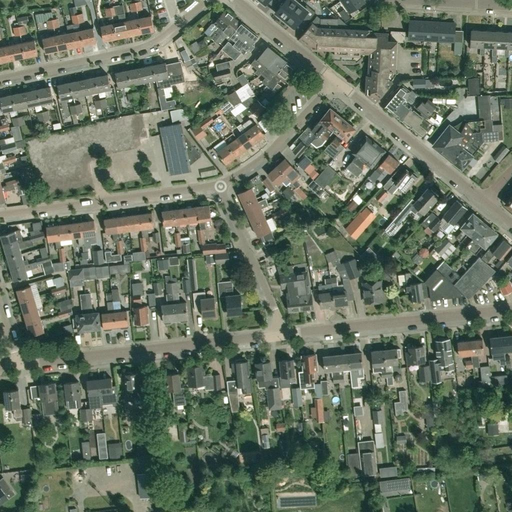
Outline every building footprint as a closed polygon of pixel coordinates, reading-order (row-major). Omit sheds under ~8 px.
[(134,0),(135,2),(137,11),(142,9),(141,1),(140,1),(139,0),(134,0)] [(275,12),(285,20),(299,3),(295,0),(279,0),(283,3),(275,12)] [(363,0),(341,0),(350,13),(365,2),(363,0)] [(285,20),(294,28),(302,19),(307,23),(316,12),(306,5),(304,7),(299,3),(285,20)] [(129,35),(126,21),(123,5),(111,7),(112,15),(118,14),(120,22),(114,23),(117,38),(129,35)] [(73,24),(79,23),(77,14),(76,7),(70,8),(73,24)] [(215,41),(234,17),(225,10),(214,23),(219,27),(210,37),(215,41)] [(29,22),(27,16),(17,18),(19,27),(18,27),(20,35),(26,34),(24,26),(23,24),(25,23),(29,22)] [(138,18),(141,33),(154,30),(151,16),(138,18)] [(223,45),(242,23),(234,17),(215,41),(218,44),(219,42),(223,45)] [(129,35),(141,33),(138,18),(126,21),(129,35)] [(424,40),(425,22),(410,21),(409,39),(424,40)] [(439,41),(440,23),(425,22),(424,40),(439,41)] [(104,41),(117,38),(114,23),(101,26),(104,41)] [(242,23),(223,45),(224,46),(222,48),(235,59),(241,52),(244,54),(248,49),(251,51),(255,46),(252,44),(258,37),(242,23)] [(440,23),(439,41),(454,42),(455,24),(440,23)] [(390,41),(388,41),(388,34),(318,30),(311,24),(300,38),(311,47),(312,46),(317,47),(317,49),(335,50),(334,55),(360,57),(360,51),(370,52),(368,93),(377,101),(396,78),(398,42),(405,42),(405,32),(391,31),(390,41)] [(80,30),(83,45),(96,42),(93,28),(80,30)] [(71,47),(83,45),(80,30),(68,33),(71,47)] [(470,47),(480,47),(480,56),(484,56),(485,47),(482,47),(483,31),(471,31),(470,47)] [(494,48),(495,32),(483,31),(482,47),(485,47),(492,48),(492,56),(491,62),(496,62),(496,56),(497,48),(494,48)] [(507,48),(507,33),(495,32),(494,48),(497,48),(504,48),(504,57),(508,57),(509,48),(507,48)] [(59,50),(71,47),(68,33),(56,35),(59,50)] [(46,52),(59,50),(56,35),(43,38),(46,52)] [(208,45),(203,39),(198,43),(196,41),(190,45),(196,54),(208,45)] [(22,42),(25,57),(38,54),(35,40),(22,42)] [(13,59),(25,57),(22,42),(10,45),(13,59)] [(0,61),(0,62),(13,59),(10,45),(0,46),(0,61)] [(266,68),(277,54),(268,47),(257,61),(255,59),(251,65),(256,68),(257,69),(255,72),(259,76),(260,74),(261,75),(262,74),(261,73),(265,67),(266,68)] [(266,84),(285,61),(277,54),(266,68),(265,67),(261,73),(262,74),(261,75),(265,78),(261,82),(265,85),(266,84)] [(153,64),(154,70),(156,79),(158,87),(157,87),(159,96),(165,94),(163,88),(171,86),(171,84),(185,81),(183,73),(175,74),(174,70),(167,71),(165,62),(160,63),(159,60),(153,61),(153,64)] [(217,71),(229,68),(231,67),(229,61),(216,64),(217,71)] [(266,84),(265,85),(266,86),(266,85),(272,90),(280,79),(284,82),(295,68),(287,62),(286,62),(285,61),(266,84)] [(149,81),(156,79),(154,70),(153,64),(140,67),(143,82),(144,88),(150,86),(149,81)] [(131,84),(143,82),(140,67),(128,69),(131,84)] [(229,68),(217,71),(214,72),(217,83),(222,81),(221,78),(231,75),(229,68)] [(118,87),(131,84),(128,69),(115,72),(118,87)] [(95,76),(98,91),(110,89),(107,74),(95,76)] [(86,94),(98,91),(95,76),(83,79),(86,94)] [(466,77),(467,94),(481,93),(480,76),(466,77)] [(73,96),(86,94),(83,79),(70,82),(73,96)] [(413,88),(425,88),(425,79),(412,79),(413,88)] [(61,99),(73,96),(70,82),(58,84),(61,99)] [(237,88),(243,100),(253,95),(247,83),(237,88)] [(38,89),(41,103),(54,101),(51,86),(38,89)] [(411,92),(417,93),(412,90),(411,91),(408,90),(403,86),(401,88),(400,87),(391,97),(392,98),(386,107),(393,113),(411,92)] [(29,106),(41,103),(38,89),(25,92),(29,106)] [(223,96),(234,106),(241,101),(235,89),(223,96)] [(16,109),(29,106),(25,92),(13,94),(16,109)] [(419,95),(417,93),(411,92),(393,113),(400,119),(406,113),(409,115),(413,109),(406,103),(408,101),(412,104),(416,100),(419,95)] [(4,111),(16,109),(13,94),(0,97),(4,111)] [(101,103),(102,108),(104,117),(109,116),(105,98),(100,99),(101,103)] [(102,108),(101,103),(100,99),(94,101),(96,109),(102,108)] [(258,118),(266,110),(264,109),(266,107),(257,100),(248,109),(257,117),(258,118)] [(222,111),(230,105),(226,101),(219,106),(222,111)] [(425,116),(427,117),(429,116),(436,106),(430,101),(427,101),(425,103),(423,101),(417,108),(421,112),(425,116)] [(217,115),(222,111),(219,106),(214,110),(217,115)] [(483,133),(492,132),(492,125),(491,121),(492,121),(490,108),(479,109),(480,122),(468,123),(461,132),(459,133),(450,126),(434,146),(453,161),(468,141),(475,133),(483,133)] [(188,119),(188,118),(182,109),(170,111),(172,122),(188,119)] [(330,126),(339,115),(335,112),(336,111),(333,109),(332,110),(331,109),(319,123),(318,122),(311,131),(319,137),(329,126),(330,126)] [(420,114),(413,109),(409,115),(406,113),(400,119),(421,136),(428,128),(427,127),(430,124),(425,120),(427,117),(425,116),(421,112),(420,114)] [(339,115),(330,126),(329,126),(319,137),(314,138),(310,143),(316,147),(321,145),(326,140),(334,130),(338,133),(347,122),(346,121),(346,120),(344,118),(343,119),(339,115)] [(205,120),(209,125),(214,121),(210,116),(205,120)] [(203,129),(209,125),(205,120),(199,124),(199,125),(197,126),(191,130),(198,140),(204,136),(200,130),(202,128),(203,129)] [(138,121),(81,130),(84,146),(141,137),(138,121)] [(242,125),(255,142),(265,135),(256,124),(251,128),(246,121),(242,125)] [(347,122),(338,133),(339,134),(329,145),(324,150),(334,158),(342,150),(338,146),(345,139),(346,140),(356,129),(354,128),(355,127),(352,125),(352,126),(347,122)] [(201,156),(184,134),(182,123),(161,127),(163,135),(171,174),(191,170),(190,165),(201,156)] [(255,142),(242,125),(241,124),(237,126),(243,134),(237,138),(246,149),(255,142)] [(483,133),(484,141),(484,142),(499,141),(498,131),(492,132),(483,133)] [(480,146),(484,141),(483,133),(475,133),(468,141),(472,144),(474,142),(480,146)] [(371,168),(385,151),(367,136),(353,153),(356,155),(346,168),(357,176),(367,164),(371,168)] [(236,156),(246,149),(237,138),(227,145),(236,156)] [(236,156),(227,145),(223,139),(214,146),(226,164),(236,156)] [(15,141),(6,144),(2,145),(4,152),(17,149),(15,141)] [(299,157),(307,146),(301,141),(293,151),(299,157)] [(480,146),(474,142),(472,144),(468,141),(453,161),(462,168),(467,163),(468,164),(474,157),(472,156),(480,146)] [(83,142),(56,147),(55,143),(41,145),(46,169),(87,161),(83,142)] [(391,172),(399,162),(389,154),(381,164),(376,171),(370,177),(375,181),(380,174),(381,174),(386,168),(391,172)] [(498,163),(502,158),(496,154),(493,158),(498,163)] [(303,170),(304,170),(310,164),(312,162),(305,155),(296,163),(303,170)] [(3,164),(10,162),(9,157),(6,158),(2,159),(3,161),(0,162),(0,168),(4,168),(3,164)] [(285,159),(277,167),(290,182),(292,184),(301,176),(295,169),(285,159)] [(313,180),(323,189),(337,172),(334,170),(328,164),(320,174),(320,173),(313,180)] [(290,182),(277,167),(267,175),(277,186),(282,181),(286,186),(290,182)] [(414,172),(412,173),(410,172),(410,173),(406,170),(395,182),(391,177),(383,186),(391,194),(398,186),(405,192),(417,178),(416,177),(416,174),(414,172)] [(270,192),(274,189),(266,178),(262,181),(270,192)] [(3,192),(15,188),(14,185),(12,180),(6,182),(7,184),(0,186),(0,203),(1,204),(6,202),(5,197),(3,192)] [(17,185),(19,195),(26,193),(23,183),(17,185)] [(302,191),(298,186),(294,190),(298,195),(302,191)] [(243,204),(257,198),(267,192),(264,188),(254,193),(252,187),(238,193),(243,204)] [(295,193),(288,187),(282,192),(288,199),(295,193)] [(406,205),(385,229),(386,230),(386,231),(389,235),(390,233),(391,235),(400,225),(398,224),(411,210),(415,214),(419,210),(424,214),(439,197),(436,195),(437,194),(431,190),(428,188),(422,195),(422,194),(422,195),(419,198),(418,198),(419,198),(414,203),(412,202),(408,206),(406,205)] [(383,189),(376,197),(381,201),(388,194),(383,189)] [(302,191),(298,195),(303,200),(307,196),(302,191)] [(360,193),(347,203),(354,212),(366,202),(360,193)] [(248,215),(268,205),(265,198),(258,202),(257,198),(243,204),(248,215)] [(428,226),(434,231),(439,225),(442,228),(442,229),(446,233),(448,233),(455,225),(454,224),(467,209),(457,201),(443,217),(444,217),(441,221),(436,217),(428,226)] [(198,237),(203,236),(203,229),(206,229),(205,226),(212,226),(211,219),(209,205),(197,206),(199,221),(200,230),(197,230),(198,237)] [(253,225),(266,219),(262,209),(268,206),(268,205),(248,215),(253,225)] [(187,222),(199,221),(197,206),(185,208),(187,222)] [(176,224),(187,222),(185,208),(174,209),(176,224)] [(274,216),(286,211),(285,208),(272,214),(274,216)] [(164,225),(176,224),(174,209),(162,211),(164,225)] [(274,216),(275,219),(287,214),(286,211),(274,216)] [(141,244),(146,243),(145,237),(148,237),(148,231),(154,231),(153,226),(152,212),(139,214),(141,228),(142,237),(140,237),(141,244)] [(355,237),(370,220),(361,213),(347,230),(355,237)] [(130,229),(141,228),(139,214),(128,215),(130,229)] [(470,235),(481,221),(473,214),(462,228),(463,229),(456,238),(461,242),(468,233),(470,235)] [(118,231),(130,229),(128,215),(116,217),(118,231)] [(119,240),(118,231),(116,217),(104,218),(106,232),(112,232),(113,241),(116,241),(116,240),(119,240)] [(266,219),(253,225),(258,236),(271,230),(266,219)] [(82,245),(83,252),(88,252),(87,247),(90,246),(90,243),(96,242),(93,220),(82,222),(84,244),(82,244),(82,245)] [(471,251),(490,228),(481,221),(470,235),(475,239),(473,241),(472,240),(466,247),(471,251)] [(79,245),(82,245),(82,244),(84,244),(82,222),(70,223),(71,237),(78,236),(79,245)] [(225,222),(215,223),(216,232),(226,231),(225,222)] [(72,244),(71,237),(70,223),(58,224),(61,245),(72,244)] [(61,245),(58,224),(46,226),(48,240),(54,239),(56,248),(58,248),(59,247),(61,247),(61,245)] [(31,242),(39,240),(37,234),(43,232),(42,227),(30,231),(28,231),(31,242)] [(490,228),(471,251),(476,255),(482,248),(481,247),(483,245),(485,247),(489,243),(490,244),(497,236),(495,234),(496,233),(490,228)] [(18,242),(22,241),(21,237),(22,236),(20,230),(18,230),(15,231),(0,235),(4,246),(18,242)] [(441,255),(451,244),(444,237),(434,248),(441,255)] [(431,289),(442,299),(464,295),(468,298),(471,298),(495,271),(487,263),(495,254),(501,259),(511,246),(502,238),(496,246),(494,245),(492,248),(493,249),(492,251),(489,249),(481,258),(480,257),(461,277),(454,285),(445,276),(444,275),(431,289)] [(7,258),(22,253),(20,248),(27,245),(26,240),(22,241),(18,242),(4,246),(7,258)] [(214,253),(228,252),(226,252),(225,243),(216,244),(216,242),(202,244),(204,255),(214,253)] [(445,259),(455,248),(451,244),(441,255),(445,259)] [(269,261),(280,256),(275,246),(265,250),(269,261)] [(421,253),(427,258),(432,251),(426,246),(421,253)] [(360,256),(365,261),(374,252),(369,247),(360,256)] [(89,258),(86,258),(87,263),(94,263),(94,264),(104,263),(102,249),(93,251),(93,256),(89,257),(89,258)] [(111,251),(105,252),(106,262),(121,260),(121,254),(118,254),(111,255),(111,251)] [(228,252),(214,253),(215,264),(230,263),(228,252)] [(349,278),(349,280),(361,275),(354,258),(340,264),(335,252),(325,255),(328,262),(331,261),(333,267),(336,265),(338,272),(345,269),(349,278)] [(10,269),(28,264),(27,259),(24,260),(22,253),(7,258),(6,259),(5,260),(7,265),(8,265),(9,265),(10,269)] [(42,263),(45,275),(55,272),(49,255),(43,257),(45,262),(44,263),(42,263)] [(159,270),(169,269),(168,259),(158,260),(159,270)] [(445,276),(452,269),(443,261),(437,268),(444,275),(445,276)] [(28,264),(10,269),(12,273),(10,273),(10,274),(11,280),(12,280),(13,280),(14,280),(28,276),(27,271),(33,269),(31,263),(28,264)] [(95,267),(96,279),(110,277),(108,266),(95,267)] [(84,280),(96,279),(95,267),(82,268),(84,280)] [(68,270),(69,280),(83,278),(82,268),(68,270)] [(431,289),(444,275),(437,268),(423,282),(431,289)] [(454,285),(461,277),(452,268),(452,269),(445,276),(454,285)] [(385,273),(382,269),(378,273),(381,277),(389,287),(394,283),(386,273),(385,273)] [(189,276),(190,292),(191,292),(191,290),(197,289),(195,270),(188,271),(189,276)] [(294,285),(297,284),(301,310),(313,309),(308,271),(304,271),(293,273),(293,274),(294,285)] [(286,296),(287,296),(289,312),(301,310),(297,284),(294,285),(293,274),(293,273),(279,275),(281,289),(285,289),(286,296)] [(431,289),(423,282),(423,283),(412,284),(411,275),(409,273),(405,273),(406,285),(404,285),(405,292),(410,291),(411,301),(412,300),(414,302),(417,301),(418,300),(423,299),(423,298),(430,297),(431,300),(442,299),(431,289)] [(171,278),(172,278),(172,275),(165,276),(166,282),(167,293),(168,304),(161,304),(163,321),(164,321),(164,322),(165,324),(171,323),(172,322),(171,320),(175,320),(171,278)] [(183,292),(190,292),(189,276),(182,277),(182,279),(183,292)] [(55,286),(64,284),(62,277),(60,277),(52,279),(54,285),(55,285),(55,286)] [(171,278),(175,320),(180,319),(181,321),(182,322),(187,321),(188,320),(188,318),(189,318),(187,302),(180,302),(179,291),(177,280),(177,277),(172,278),(171,278)] [(491,277),(486,286),(492,290),(497,281),(491,277)] [(508,281),(506,277),(502,280),(505,284),(499,288),(503,295),(511,290),(511,287),(509,281),(508,281)] [(332,287),(333,292),(335,306),(348,304),(347,300),(346,292),(353,291),(351,285),(349,280),(349,278),(342,279),(343,284),(337,285),(338,286),(332,287)] [(233,287),(232,281),(225,281),(218,282),(219,297),(226,296),(228,314),(242,313),(240,295),(233,295),(233,287)] [(134,307),(133,307),(135,324),(137,324),(137,326),(142,325),(142,323),(148,322),(147,314),(148,313),(148,306),(142,306),(140,295),(142,295),(141,282),(132,284),(133,295),(134,307)] [(154,293),(155,295),(162,294),(160,282),(153,283),(154,293)] [(365,302),(382,300),(381,282),(363,284),(365,302)] [(64,284),(55,286),(56,288),(51,289),(53,295),(66,291),(64,284)] [(20,301),(34,297),(31,285),(17,290),(20,301)] [(113,300),(116,326),(120,325),(120,327),(121,328),(127,328),(128,326),(126,311),(121,311),(118,289),(112,289),(112,292),(113,300)] [(111,326),(116,326),(113,300),(112,292),(106,293),(108,313),(101,313),(103,329),(105,330),(110,330),(111,328),(111,326)] [(205,298),(205,292),(193,293),(194,311),(202,310),(203,317),(216,316),(214,297),(205,298)] [(335,306),(333,292),(319,293),(321,308),(335,306)] [(86,303),(86,301),(85,293),(79,294),(82,314),(77,315),(79,330),(80,330),(80,332),(85,331),(85,330),(89,329),(86,303)] [(23,312),(37,308),(34,297),(20,301),(23,312)] [(86,303),(89,329),(93,329),(93,330),(98,329),(98,328),(100,328),(98,312),(92,313),(91,303),(86,303)] [(27,324),(41,320),(37,308),(23,312),(27,324)] [(41,320),(27,324),(30,335),(44,331),(41,320)] [(511,336),(503,337),(504,351),(511,350),(511,336)] [(500,359),(500,365),(506,364),(504,351),(503,337),(490,338),(493,359),(500,359)] [(438,339),(437,341),(436,341),(438,358),(429,359),(430,371),(431,383),(440,382),(439,371),(454,369),(453,361),(451,361),(449,340),(443,340),(441,338),(438,339)] [(471,355),(472,360),(473,367),(479,366),(478,354),(484,353),(482,339),(470,341),(471,355)] [(471,355),(470,341),(457,342),(459,356),(471,355)] [(425,365),(423,346),(409,348),(410,352),(406,352),(407,364),(418,363),(420,381),(430,380),(429,365),(425,365)] [(384,350),(384,353),(386,377),(387,377),(387,385),(393,384),(393,376),(392,376),(391,371),(392,371),(391,364),(399,363),(398,357),(401,357),(401,348),(398,349),(384,350)] [(371,352),(374,372),(381,371),(381,378),(386,377),(384,353),(384,350),(371,352)] [(349,354),(352,381),(357,381),(355,368),(363,367),(362,353),(349,354)] [(351,381),(352,381),(349,354),(336,355),(339,382),(344,382),(343,375),(343,369),(350,368),(351,381)] [(303,371),(298,372),(300,385),(313,384),(313,381),(316,381),(315,371),(316,371),(315,355),(303,356),(303,362),(302,362),(303,371)] [(333,383),(339,382),(336,355),(323,357),(325,371),(332,370),(333,383)] [(280,388),(290,387),(290,382),(294,382),(294,376),(293,360),(280,361),(281,376),(279,376),(280,388)] [(249,378),(248,362),(235,363),(232,363),(233,371),(235,371),(237,387),(242,386),(243,393),(252,392),(250,378),(249,378)] [(279,387),(278,377),(272,377),(270,362),(256,364),(259,387),(265,387),(265,390),(267,389),(269,409),(281,408),(279,387)] [(205,376),(204,365),(187,367),(188,386),(205,385),(206,390),(221,388),(220,374),(205,376)] [(482,386),(491,385),(489,365),(480,367),(482,386)] [(126,390),(123,390),(124,401),(133,401),(133,404),(154,402),(153,391),(140,393),(138,373),(132,373),(130,372),(128,372),(126,374),(125,374),(126,390)] [(173,374),(173,372),(164,373),(165,382),(167,382),(168,391),(174,390),(175,404),(182,403),(180,389),(181,389),(179,373),(173,374)] [(501,384),(500,375),(490,376),(491,385),(501,384)] [(98,379),(101,404),(102,404),(113,403),(113,406),(118,405),(117,390),(113,391),(111,378),(98,379)] [(88,395),(94,394),(95,408),(103,407),(102,404),(101,404),(98,379),(87,381),(88,395)] [(81,407),(78,382),(64,383),(66,399),(74,398),(75,408),(81,407)] [(31,386),(32,398),(41,397),(41,400),(42,400),(44,412),(58,411),(56,398),(57,398),(55,383),(39,384),(39,385),(31,386)] [(293,400),(301,399),(300,387),(291,388),(293,400)] [(20,406),(18,388),(4,390),(6,408),(8,408),(8,410),(13,410),(14,417),(21,416),(22,422),(25,422),(26,428),(32,427),(31,421),(32,421),(29,404),(25,405),(26,406),(20,406)] [(395,405),(407,404),(405,390),(399,391),(400,401),(394,402),(395,405)] [(232,411),(239,410),(237,392),(228,393),(232,411)] [(315,398),(314,398),(315,407),(316,417),(316,422),(324,421),(323,410),(322,398),(315,398)] [(407,404),(395,405),(396,415),(403,414),(403,411),(407,410),(407,404)] [(381,410),(373,411),(375,423),(380,422),(382,422),(381,410)] [(180,441),(190,440),(190,437),(188,422),(180,423),(178,423),(180,441)] [(386,447),(383,423),(376,423),(379,448),(386,447)] [(107,457),(106,445),(99,446),(100,458),(107,457)] [(360,453),(362,474),(376,473),(373,452),(360,453)] [(381,476),(389,476),(388,467),(380,468),(381,476)] [(140,498),(160,496),(157,471),(137,474),(140,498)] [(409,477),(379,481),(380,492),(410,488),(409,477)] [(0,504),(9,498),(0,485),(0,504)] [(158,497),(145,500),(146,511),(150,511),(160,510),(158,497)]
